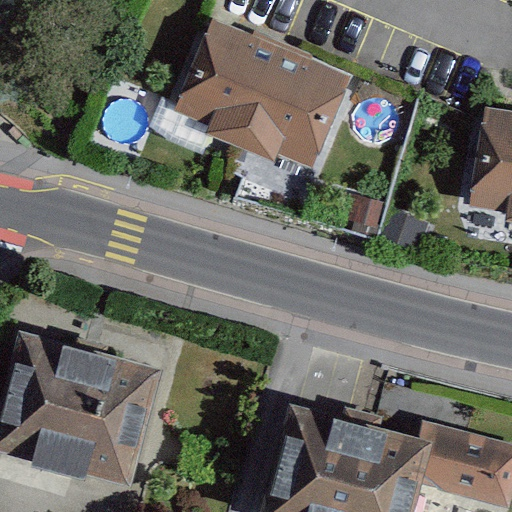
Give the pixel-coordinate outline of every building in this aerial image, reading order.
[(312,171),(351,78),(215,21),(176,113),(312,171)] [(511,112),(487,109),(471,207),(511,213),(511,112)] [(168,356),(25,322),(0,426),(0,444),(140,477),(168,356)] [(424,428),(300,392),(265,510),(271,511),(420,511),(429,482),(443,433),(424,428)] [(511,501),(511,441),(427,418),(424,428),(443,433),(429,482),(511,505),(511,501)]
